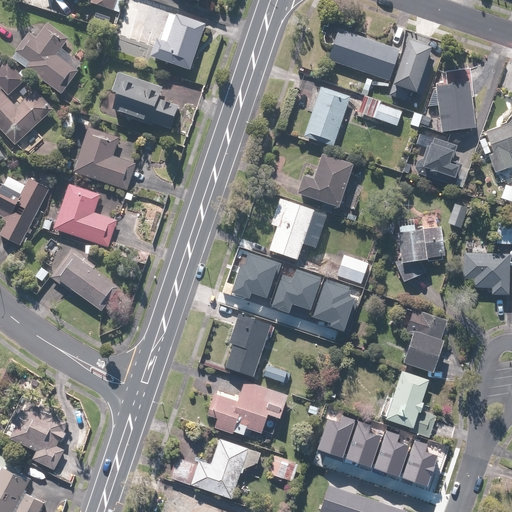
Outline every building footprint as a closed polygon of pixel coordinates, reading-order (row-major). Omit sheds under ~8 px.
[(80,0),(114,12),(118,0),(80,0)] [(153,59),(192,71),(207,25),(178,16),(169,43),(159,40),(153,59)] [(30,33),(16,52),(17,53),(13,58),(63,95),(81,71),(59,55),(70,39),(48,23),(37,39),(30,33)] [(401,50),(339,28),(328,61),(390,82),(401,50)] [(410,89),(418,91),(432,46),(408,39),(391,92),(407,97),(410,89)] [(0,85),(10,96),(26,81),(9,62),(0,70),(0,85)] [(443,133),(477,130),(471,67),(439,71),(441,85),(438,85),(443,133)] [(159,99),(163,88),(120,72),(113,91),(120,94),(114,110),(128,114),(127,117),(153,126),(154,124),(172,130),(180,106),(159,99)] [(351,96),(321,87),(305,138),(335,147),(351,96)] [(0,127),(17,145),(55,110),(37,91),(18,108),(0,88),(0,127)] [(362,94),(356,113),(397,126),(402,112),(381,106),(383,101),(362,94)] [(432,117),(415,113),(412,125),(419,127),(420,124),(430,127),(432,117)] [(511,120),(510,123),(482,134),(494,174),(511,168),(511,155),(511,153),(511,152),(511,120)] [(121,138),(89,127),(74,172),(129,191),(138,164),(115,156),(121,138)] [(418,159),(414,172),(463,186),(469,167),(452,162),(458,145),(430,137),(423,160),(418,159)] [(355,165),(323,154),(314,179),(306,176),(300,194),(340,208),(355,165)] [(21,247),(51,189),(30,179),(22,194),(0,183),(0,215),(5,218),(4,220),(8,222),(1,236),(21,247)] [(71,184),(55,229),(109,248),(119,221),(96,213),(102,195),(71,184)] [(316,210),(281,198),(272,224),(279,227),(270,250),(299,260),(316,210)] [(427,213),(427,227),(416,228),(415,219),(400,220),(400,232),(394,233),(395,262),(404,284),(429,274),(424,261),(446,260),(444,226),(439,227),(438,212),(427,213)] [(56,221),(45,219),(42,230),(54,232),(56,221)] [(97,266),(73,248),(51,278),(72,293),(74,290),(104,311),(121,287),(95,268),(97,266)] [(509,296),(511,256),(511,253),(464,251),(462,278),(474,279),(474,287),(493,289),(492,295),(509,296)] [(268,295),(278,262),(248,252),(244,262),(242,261),(234,289),(251,294),(252,290),(268,295)] [(369,264),(344,255),(337,275),(363,284),(369,264)] [(51,273),(43,266),(33,277),(41,284),(51,273)] [(296,266),(293,277),(281,273),(272,304),(288,309),(290,301),(312,307),(322,274),(296,266)] [(314,315),(329,319),(327,324),(345,330),(356,294),(350,292),(352,285),(326,277),(314,315)] [(401,330),(407,331),(397,362),(428,372),(439,340),(434,338),(441,318),(408,308),(401,330)] [(273,325),(240,313),(229,342),(235,344),(227,367),(255,377),(273,325)] [(289,371),(268,365),(264,376),(285,383),(289,371)] [(386,396),(380,417),(411,427),(409,431),(430,438),(438,415),(423,411),(433,380),(404,370),(395,399),(386,396)] [(290,395),(246,381),(239,402),(216,394),(209,416),(219,419),(216,428),(235,434),(238,425),(264,433),(270,415),(282,419),(290,395)] [(31,402),(12,438),(39,451),(35,459),(56,470),(66,450),(58,446),(60,441),(63,442),(68,433),(65,431),(70,422),(58,415),(60,412),(42,403),(40,406),(31,402)] [(329,419),(318,449),(342,458),(356,421),(343,416),(341,423),(329,419)] [(346,459),(370,468),(381,438),(369,434),(372,427),(359,422),(346,459)] [(375,469),(399,478),(410,448),(398,443),(401,437),(388,432),(375,469)] [(250,448),(220,439),(212,464),(200,460),(192,486),(234,499),(250,448)] [(403,479),(427,487),(438,457),(426,453),(429,446),(416,442),(403,479)] [(21,465),(1,455),(0,457),(0,509),(5,511),(41,511),(46,503),(27,494),(28,491),(27,490),(32,479),(18,471),(21,465)] [(299,464),(274,455),(268,473),(293,482),(299,464)] [(406,511),(407,508),(329,483),(319,511),(406,511)] [(229,511),(230,511),(197,501),(193,511),(187,510),(185,511),(229,511)]
